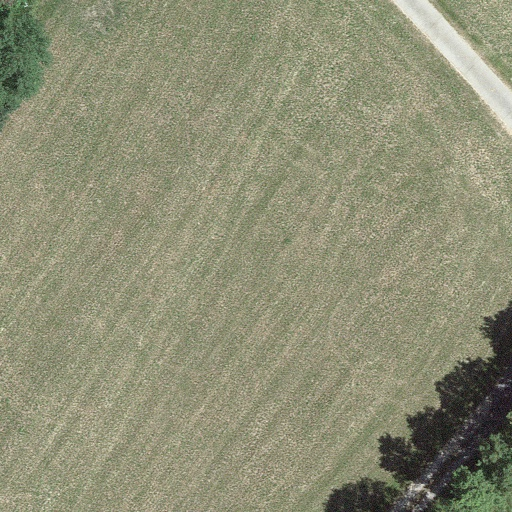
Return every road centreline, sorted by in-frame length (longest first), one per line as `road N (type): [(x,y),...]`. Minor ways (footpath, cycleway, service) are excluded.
road 1 (track): [(511,391),(412,511)]
road 2 (unclassified): [(418,0),(511,114)]
